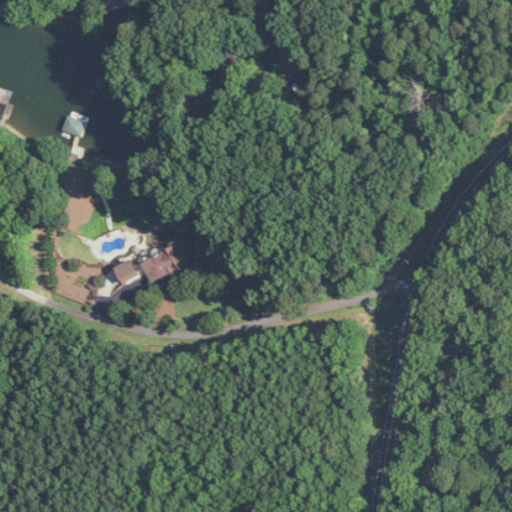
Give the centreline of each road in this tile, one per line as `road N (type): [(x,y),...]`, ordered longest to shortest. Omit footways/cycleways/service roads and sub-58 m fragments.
road 1 (residential): [(0,274),(100,319),(192,333),(269,321),(433,273)]
road 2 (residential): [(374,511),(419,306),(451,229),(511,150)]
